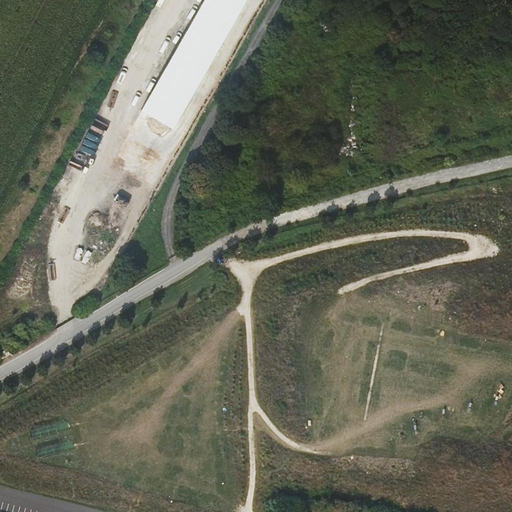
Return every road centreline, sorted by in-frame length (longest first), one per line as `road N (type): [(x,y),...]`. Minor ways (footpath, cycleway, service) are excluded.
road 1 (track): [(0,257),(138,0)]
road 2 (track): [(327,202),(511,162)]
